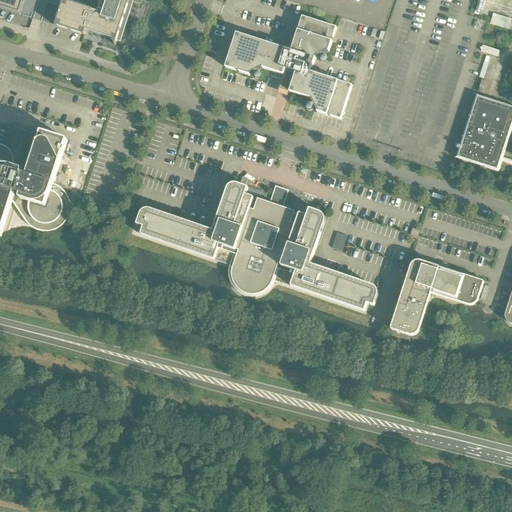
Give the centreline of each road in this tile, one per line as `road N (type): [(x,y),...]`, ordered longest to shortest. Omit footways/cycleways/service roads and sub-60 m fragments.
road 1 (primary): [(511,457),(0,325)]
road 2 (unclassified): [(511,212),(171,104)]
road 3 (unclassified): [(155,99),(0,49)]
